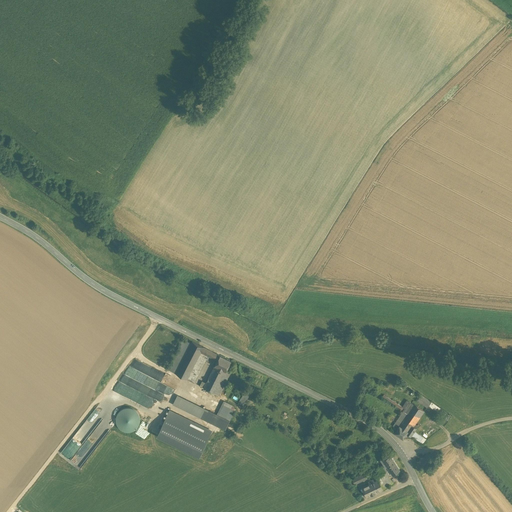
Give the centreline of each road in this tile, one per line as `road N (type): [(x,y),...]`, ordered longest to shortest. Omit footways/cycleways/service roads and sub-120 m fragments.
road 1 (secondary): [(405,455),(365,421),(109,295),(0,215)]
road 2 (track): [(8,511),(133,353)]
